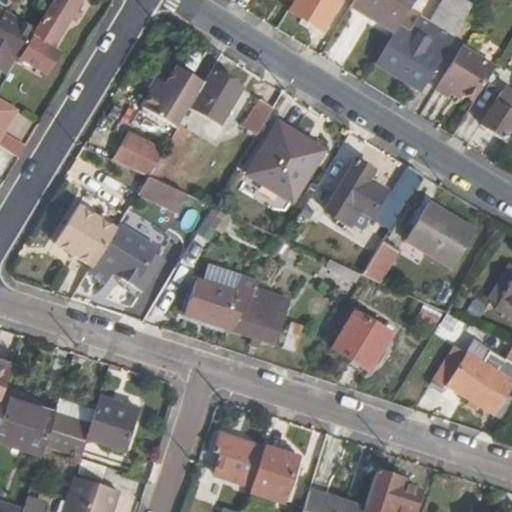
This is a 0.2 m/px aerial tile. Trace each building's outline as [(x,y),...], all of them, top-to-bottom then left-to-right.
[(50,0),(31,32),(27,39),(14,58),(40,74),(52,55),(46,51),(76,0),(50,0)] [(297,0),(289,13),(320,32),(330,14),(319,6),(322,0),(297,0)] [(352,0),(397,27),(412,0),(352,0)] [(444,0),(441,0),(432,15),(449,25),(459,9),(444,0)] [(397,27),(375,63),(420,91),(453,37),(428,21),(432,15),(422,8),(406,34),(397,27)] [(0,12),(0,69),(7,58),(12,62),(14,58),(27,39),(31,32),(0,12)] [(494,67),(461,47),(434,93),(446,100),(451,93),(453,89),(463,96),(473,102),(494,67)] [(159,81),(141,109),(176,130),(188,109),(204,85),(176,69),(166,86),(159,81)] [(188,109),(198,115),(216,126),(239,89),(211,72),(204,85),(188,109)] [(463,96),(453,89),(451,93),(461,99),(463,96)] [(511,95),(503,90),(481,127),(503,140),(511,125),(511,95)] [(0,103),(0,127),(11,110),(0,103)] [(258,103),(242,129),(256,138),(272,112),(258,103)] [(188,109),(176,130),(161,154),(146,178),(157,182),(198,115),(188,109)] [(280,126),(249,177),(292,204),(319,160),(292,143),(296,136),(280,126)] [(129,134),(112,163),(139,175),(146,178),(161,154),(129,134)] [(292,143),(319,160),(323,153),(296,136),(292,143)] [(355,165),(322,217),(346,232),(358,212),(374,222),(389,231),(422,177),(408,168),(391,196),(368,182),(372,175),(355,165)] [(111,167),(102,186),(128,199),(132,191),(137,193),(142,186),(145,180),(146,178),(139,175),(137,178),(111,167)] [(73,250),(93,263),(94,262),(118,223),(80,200),(56,237),(74,249),(73,250)] [(428,208),(407,245),(454,272),(475,234),(428,208)] [(358,212),(346,232),(361,242),(374,222),(358,212)] [(117,225),(87,273),(104,283),(110,274),(143,294),(163,261),(152,254),(155,249),(117,225)] [(378,249),(362,275),(381,283),(395,259),(378,249)] [(327,266),(358,281),(362,275),(330,261),(327,266)] [(511,279),(500,299),(511,306),(511,279)] [(193,280),(182,314),(225,328),(226,325),(231,327),(243,308),(231,304),(233,294),(193,280)] [(243,308),(231,327),(229,331),(266,342),(286,310),(249,298),(243,308)] [(495,308),(511,318),(511,306),(500,299),(495,308)] [(354,310),(331,348),(367,372),(391,334),(354,310)] [(420,311),(416,317),(434,326),(437,318),(420,311)] [(447,314),(435,334),(455,346),(467,326),(447,314)] [(446,353),(428,382),(443,391),(446,386),(501,420),(511,401),(511,399),(504,394),(511,382),(510,381),(511,377),(511,345),(505,358),(490,348),(481,362),(462,350),(456,359),(446,353)] [(0,404),(2,399),(11,371),(0,367),(0,404)] [(91,426),(86,441),(126,454),(140,411),(101,397),(96,412),(91,426)] [(0,404),(0,443),(40,458),(44,448),(50,431),(54,418),(2,399),(0,404)] [(60,400),(55,414),(91,426),(96,412),(60,400)] [(54,418),(50,431),(85,443),(86,441),(91,426),(55,414),(54,418)] [(50,431),(44,448),(79,459),(85,443),(50,431)] [(221,457),(214,478),(248,490),(261,451),(261,449),(219,436),(213,455),(221,457)] [(261,451),(248,490),(281,501),(294,462),(261,451)] [(377,473),(363,511),(412,511),(418,495),(401,489),(403,482),(377,473)] [(74,508),(72,511),(112,511),(119,494),(75,479),(66,506),(74,508)] [(353,511),(308,497),(302,511),(353,511)] [(26,499),(22,510),(21,511),(40,511),(43,505),(26,499)] [(0,511),(21,511),(22,510),(0,503),(0,511)]
